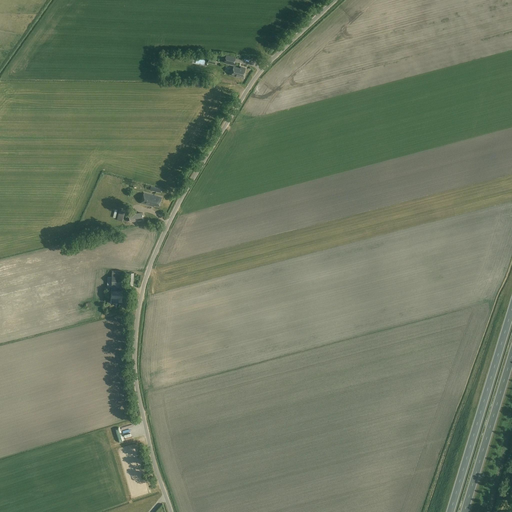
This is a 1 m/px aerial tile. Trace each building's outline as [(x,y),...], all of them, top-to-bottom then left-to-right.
[(235,58),(226,55),(224,63),(234,65),(235,58)] [(246,68),(241,67),(240,68),(235,67),(233,76),(243,78),(246,68)] [(161,197),(144,193),(141,203),(152,206),(152,205),(159,206),(161,197)] [(143,220),(142,213),(129,215),(130,222),(143,220)] [(121,271),(112,271),(112,277),(108,277),(108,287),(112,287),(111,302),(125,302),(125,299),(127,299),(127,291),(125,291),(125,290),(117,290),(117,288),(121,288),(121,271)] [(111,445),(141,438),(138,426),(134,427),(133,425),(108,431),(111,445)]
